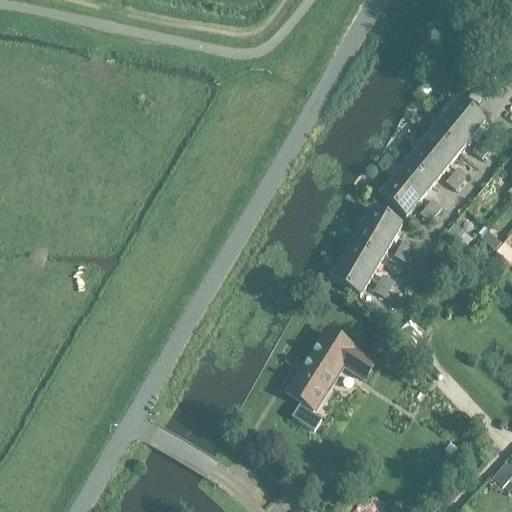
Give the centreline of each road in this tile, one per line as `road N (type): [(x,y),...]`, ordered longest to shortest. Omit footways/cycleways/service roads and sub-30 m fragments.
road 1 (unclassified): [(131,424),(377,0)]
road 2 (unknown): [(283,0),(244,35),(56,0)]
